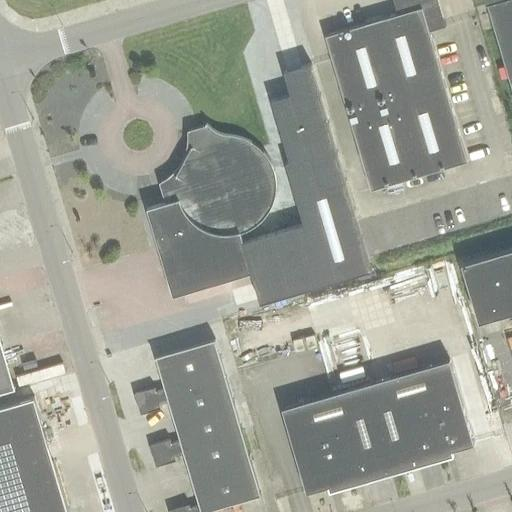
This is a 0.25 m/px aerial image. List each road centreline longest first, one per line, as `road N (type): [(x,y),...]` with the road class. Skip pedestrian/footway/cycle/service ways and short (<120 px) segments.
road 1 (unclassified): [(130,511),(0,69)]
road 2 (unclassified): [(0,60),(207,0)]
